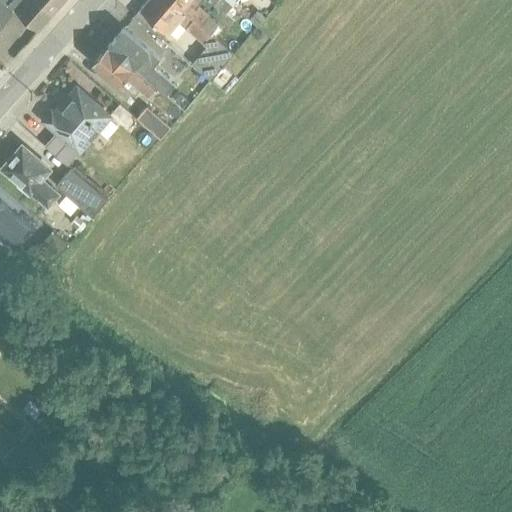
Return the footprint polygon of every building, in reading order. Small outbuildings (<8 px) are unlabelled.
[(0,0),(0,27),(16,12),(4,0),(0,0)] [(65,0),(16,0),(12,5),(38,29),(65,0)] [(187,0),(139,0),(139,1),(168,24),(187,0)] [(153,41),(122,16),(89,57),(120,82),(153,41)] [(193,59),(214,72),(227,52),(206,39),(193,59)] [(118,110),(76,74),(38,119),(80,154),(118,110)] [(160,131),(169,120),(146,100),(136,111),(160,131)] [(23,137),(0,164),(0,165),(48,206),(64,187),(94,212),(111,192),(73,160),(55,182),(44,173),(53,162),(23,137)] [(0,226),(18,243),(36,223),(0,191),(0,226)] [(78,211),(71,219),(81,228),(88,219),(78,211)] [(69,240),(54,227),(40,243),(55,256),(69,240)] [(35,414),(44,403),(31,392),(22,403),(35,414)] [(150,493),(138,502),(144,511),(150,511),(159,505),(150,493)]
